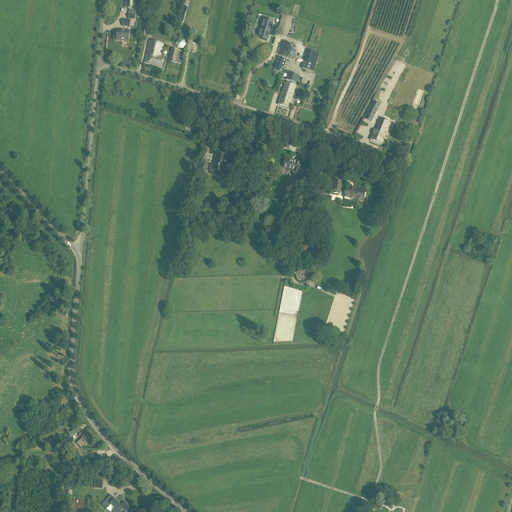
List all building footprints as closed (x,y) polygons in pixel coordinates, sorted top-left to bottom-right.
[(141,36),(146,37),(150,18),(151,16),(149,15),(148,17),(145,16),(141,36)] [(273,22),(264,19),(257,39),(267,42),(273,22)] [(117,30),(116,40),(128,41),(129,31),(117,30)] [(178,48),(183,49),(186,45),(184,40),(179,39),(176,43),(178,48)] [(144,63),(162,68),(164,59),(160,58),(164,44),(149,41),(144,63)] [(287,58),(288,55),(291,44),(286,42),(283,41),(279,55),(287,58)] [(172,50),(170,56),(169,62),(180,65),(183,52),(172,50)] [(308,50),(306,56),(302,69),(313,73),(320,54),(308,50)] [(278,58),(273,71),(282,74),(286,60),(278,58)] [(286,80),(297,83),(299,76),(288,72),(286,80)] [(285,83),(281,94),(292,98),(296,86),(285,83)] [(292,98),(281,94),(278,105),(289,109),(292,98)] [(363,118),(371,122),(380,105),(373,101),(363,118)] [(379,118),(370,140),(381,145),(391,124),(379,118)] [(212,170),(218,171),(223,173),(225,167),(227,167),(228,169),(230,170),(231,169),(232,167),(231,165),(229,164),(227,166),(225,165),(227,157),(216,154),(212,170)] [(301,163),(285,159),(283,168),(288,169),(288,170),(294,172),(293,176),(297,177),(301,163)] [(199,173),(205,174),(208,163),(202,161),(199,173)] [(342,182),(335,181),(332,193),(340,195),(340,192),(345,193),(344,198),(357,200),(357,201),(363,202),(365,190),(356,189),(356,190),(346,188),(345,189),(341,189),(342,182)] [(303,241),(301,250),(311,252),(312,244),(311,244),(312,242),(310,242),(311,236),(301,235),(300,240),(303,241)] [(77,445),(80,448),(82,448),(83,447),(91,440),(86,435),(84,437),(81,434),(78,437),(81,439),(78,442),(79,442),(77,443),(77,445)] [(116,509),(112,511),(128,511),(130,510),(126,507),(128,505),(125,502),(121,507),(119,505),(120,504),(110,495),(102,505),(106,509),(110,505),(116,509)]
